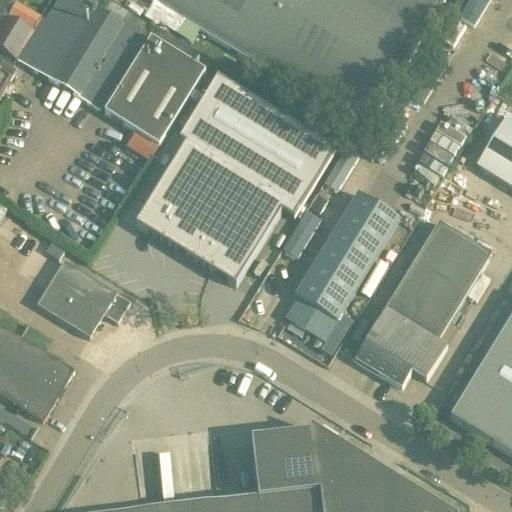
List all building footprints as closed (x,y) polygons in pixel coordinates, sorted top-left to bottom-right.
[(151,29),(103,0),(59,0),(45,23),(41,20),(16,6),(8,20),(0,15),(0,53),(16,63),(99,112),(151,29)] [(146,0),(169,14),(161,26),(212,58),(221,45),(365,134),(446,0),(146,0)] [(471,0),(458,21),(473,30),(491,1),(491,0),(471,0)] [(159,148),(204,73),(211,63),(156,31),(150,41),(105,116),(159,148)] [(483,45),(399,181),(426,198),(510,62),(483,45)] [(0,68),(0,101),(16,74),(2,66),(0,68)] [(136,229),(133,233),(209,280),(220,263),(235,272),(224,290),(232,295),(235,290),(282,215),(293,222),(335,154),(217,81),(178,144),(185,148),(136,229)] [(477,170),(511,191),(511,121),(509,119),(477,170)] [(396,221),(359,197),(296,300),(333,323),(396,221)] [(426,385),(447,350),(438,345),(491,259),(439,227),(354,365),(401,394),(411,376),(426,385)] [(32,249),(18,273),(45,289),(47,291),(62,267),(32,249)] [(117,327),(130,307),(64,266),(63,267),(48,291),(37,310),(89,342),(100,324),(103,326),(107,321),(117,327)] [(511,459),(511,319),(450,422),(511,459)] [(0,399),(42,426),(74,375),(0,329),(0,399)] [(439,511),(309,431),(309,437),(251,444),(258,503),(179,511),(439,511)]
